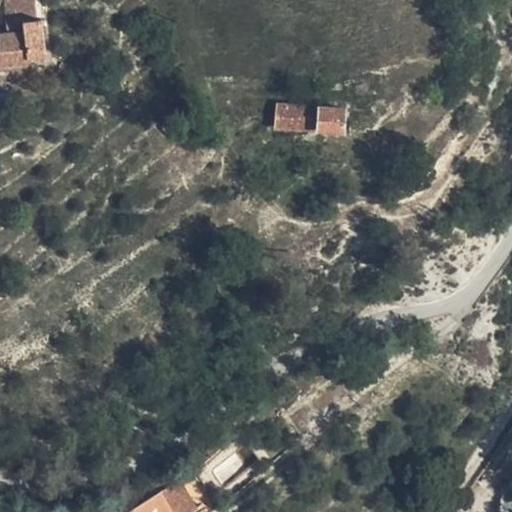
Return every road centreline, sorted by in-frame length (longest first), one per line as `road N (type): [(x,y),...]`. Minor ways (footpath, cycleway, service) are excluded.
road 1 (unclassified): [(511,236),(468,293),(345,330),(133,462),(56,479),(0,475)]
road 2 (unknown): [(511,416),(417,511)]
